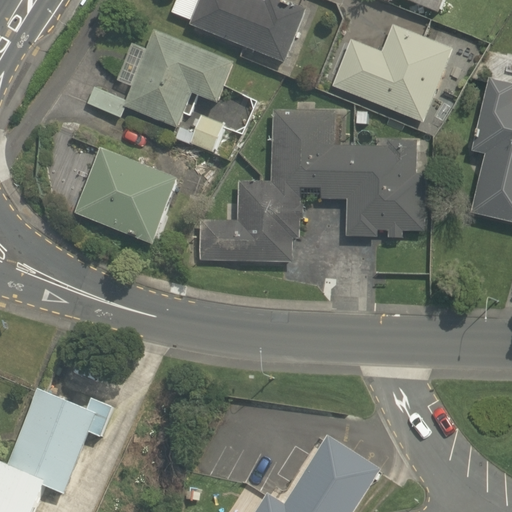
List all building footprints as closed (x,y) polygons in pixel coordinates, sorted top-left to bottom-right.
[(191,21),(199,0),(179,0),(174,15),(191,21)] [(203,0),(192,28),(287,66),(309,13),(275,0),(268,0),(267,3),(259,0),(203,0)] [(394,0),(398,0),(441,17),(447,0),(382,0),(393,4),(394,0)] [(334,89),(425,125),(454,50),(394,27),(384,53),(353,41),(334,89)] [(222,105),(238,64),(156,32),(149,51),(134,45),(120,82),(132,87),(127,100),(96,87),(88,106),(122,120),(127,109),(182,131),(180,136),(192,140),(190,146),(216,156),(228,127),(202,117),(201,121),(196,120),(193,127),(198,129),(196,133),(184,127),(196,95),(222,105)] [(475,215),(511,224),(511,84),(491,79),(473,153),(489,157),(475,215)] [(202,262),(294,265),(295,242),(301,242),(302,221),(306,221),(307,206),(301,206),(302,191),(323,191),(323,201),(349,201),(348,238),(381,239),(381,233),(390,233),(390,241),(404,241),(404,233),(426,234),(428,177),(417,176),(418,143),(390,142),(390,148),(336,147),(337,114),(275,112),(273,184),(240,183),(239,223),(203,222),(202,262)] [(78,215),(158,247),(184,183),(104,151),(78,215)] [(0,511),(38,511),(48,489),(67,497),(93,436),(103,440),(116,410),(95,401),(90,413),(41,392),(9,466),(0,462),(0,511)] [(259,511),(362,511),(386,473),(330,440),(289,509),(269,497),(259,511)]
